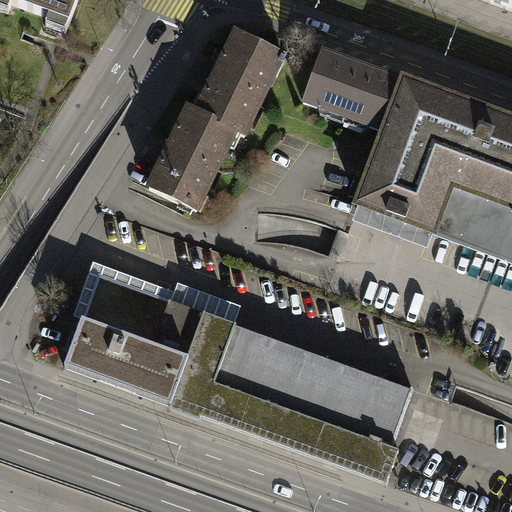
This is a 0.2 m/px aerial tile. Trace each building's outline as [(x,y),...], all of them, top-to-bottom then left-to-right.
[(74,0),(0,0),(0,2),(65,26),(74,0)] [(511,0),(477,0),(511,12),(511,0)] [(193,114),(232,133),(231,134),(240,138),(280,58),(233,34),(193,114)] [(381,134),(400,83),(318,53),(299,103),(381,134)] [(511,211),(511,124),(400,83),(381,134),(354,206),(495,258),(511,211)] [(231,134),(232,133),(193,114),(185,109),(145,190),(192,213),(231,134)] [(511,211),(495,258),(511,263),(511,211)] [(165,303),(96,278),(80,322),(79,321),(61,368),(165,406),(165,407),(166,407),(184,360),(149,347),(165,303)] [(387,449),(408,391),(165,303),(149,347),(184,360),(166,407),(382,486),(394,452),(387,449)]
